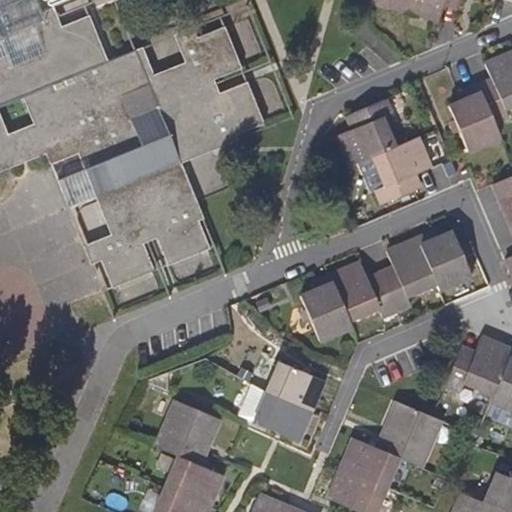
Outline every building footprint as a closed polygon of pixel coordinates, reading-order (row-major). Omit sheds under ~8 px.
[(60,26),(51,5),(49,0),(0,0),(0,57),(6,55),(13,72),(34,63),(40,62),(44,63),(54,85),(74,77),(57,36),(55,31),(56,28),(60,26)] [(407,11),(410,0),(376,0),(376,2),(407,11)] [(410,0),(407,11),(438,20),(443,2),(457,6),(458,0),(410,0)] [(101,150),(109,147),(123,184),(126,190),(98,202),(111,234),(102,237),(97,241),(97,247),(112,287),(153,270),(144,248),(160,242),(169,264),(208,248),(194,210),(196,206),(197,202),(181,162),(224,144),(225,139),(264,123),(247,82),(219,93),(213,79),(241,67),(224,26),(183,43),(181,46),(181,49),(186,62),(154,76),(142,48),(108,62),(88,14),(60,26),(56,28),(55,31),(57,36),(74,77),(54,85),(44,63),(40,62),(34,63),(13,72),(6,55),(0,57),(0,170),(45,152),(50,162),(59,159),(62,156),(61,153),(59,146),(84,136),(87,144),(90,148),(95,151),(101,150)] [(476,85),(492,124),(509,117),(505,108),(511,104),(511,51),(485,63),(492,78),(476,85)] [(499,137),(492,124),(476,85),(460,92),(463,99),(448,106),(467,151),(499,137)] [(372,155),(394,146),(382,116),(390,112),(385,99),(348,114),(353,128),(337,135),(349,165),(372,155)] [(69,207),(123,184),(109,147),(101,150),(95,151),(90,148),(87,144),(84,136),(59,146),(61,153),(62,156),(59,159),(50,162),(69,207)] [(416,137),(394,146),(372,155),(384,186),(375,189),(381,203),(419,187),(413,173),(429,166),(416,137)] [(511,176),(493,184),(498,197),(511,191),(511,176)] [(511,207),(511,191),(498,197),(504,211),(511,207)] [(434,230),(414,238),(434,283),(436,289),(469,276),(451,232),(437,237),(434,230)] [(434,283),(414,238),(385,250),(392,266),(378,272),(394,311),(408,305),(404,296),(434,283)] [(394,311),(378,272),(364,278),(358,262),(328,274),(347,320),(377,308),(381,316),(394,311)] [(350,326),(347,320),(328,274),(308,282),(311,290),(299,295),(317,340),(350,326)] [(491,394),(511,349),(480,336),(474,352),(460,347),(444,384),(458,391),(462,381),(491,394)] [(511,349),(491,394),(489,401),(511,411),(511,349)] [(278,362),(266,391),(310,411),(323,381),(278,362)] [(310,411),(266,391),(253,421),(298,441),(310,411)] [(178,455),(195,462),(203,442),(207,443),(218,419),(174,400),(155,445),(178,455)] [(376,447),(397,456),(419,466),(439,419),(395,401),(376,447)] [(340,468),(384,486),(397,456),(376,447),(353,438),(340,468)] [(221,474),(195,462),(178,455),(165,486),(208,504),(221,474)] [(360,511),(373,511),(384,486),(340,468),(327,498),(360,511)] [(481,501),(505,511),(511,511),(511,478),(494,471),(481,501)] [(205,511),(208,504),(165,486),(153,511),(205,511)] [(504,511),(505,511),(481,501),(461,492),(452,511),(504,511)] [(285,511),(287,508),(258,495),(250,511),(285,511)]
